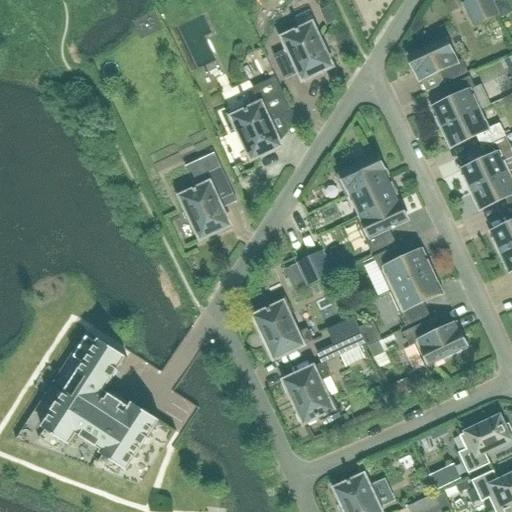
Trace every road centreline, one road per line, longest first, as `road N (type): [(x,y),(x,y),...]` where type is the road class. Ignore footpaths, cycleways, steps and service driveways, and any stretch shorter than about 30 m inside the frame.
road 1 (residential): [(370,74),(511,371)]
road 2 (residential): [(215,309),(370,74)]
road 3 (residential): [(297,479),(511,384)]
road 4 (residential): [(215,309),(297,479)]
